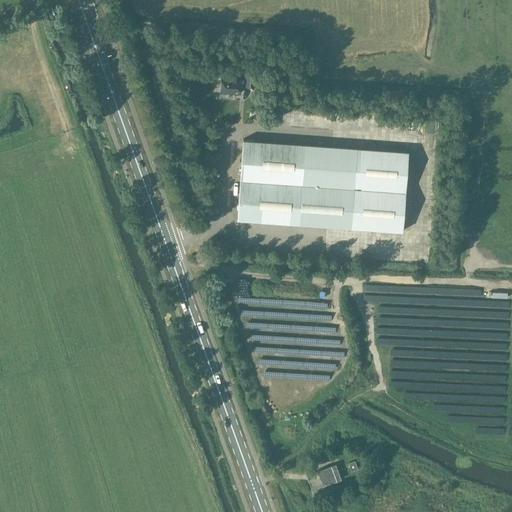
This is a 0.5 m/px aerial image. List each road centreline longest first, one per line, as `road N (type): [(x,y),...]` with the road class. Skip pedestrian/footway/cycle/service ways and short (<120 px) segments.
road 1 (secondary): [(262,511),(78,0)]
road 2 (track): [(73,144),(34,32),(36,0)]
